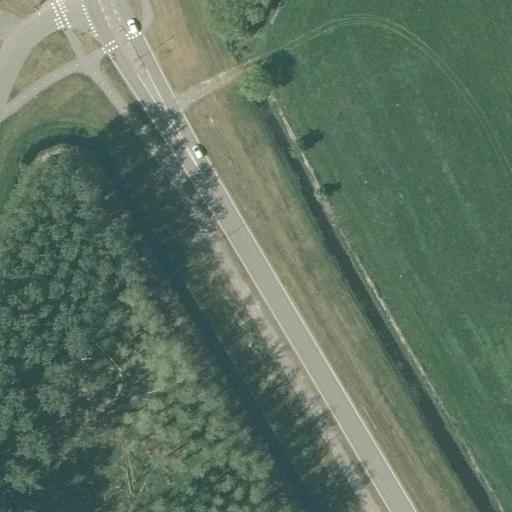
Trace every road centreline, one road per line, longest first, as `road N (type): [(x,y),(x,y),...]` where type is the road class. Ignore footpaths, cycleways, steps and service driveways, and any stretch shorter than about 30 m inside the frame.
road 1 (tertiary): [(400,511),(190,157)]
road 2 (tertiary): [(89,2),(178,151),(190,157)]
road 3 (tertiary): [(190,157),(117,0)]
road 4 (unclassified): [(0,82),(23,35),(89,2)]
